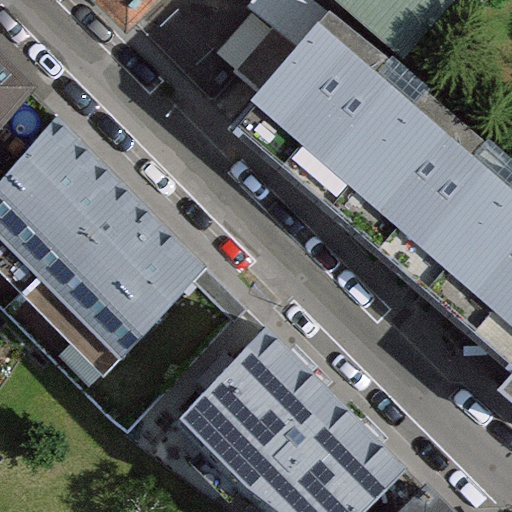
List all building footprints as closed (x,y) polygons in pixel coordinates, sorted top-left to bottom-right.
[(117,0),(148,30),(176,0),(117,0)] [(251,72),(307,1),(305,0),(253,0),(218,46),(251,72)] [(346,0),(402,47),(442,0),(346,0)] [(511,173),(362,41),(276,138),(511,345),(511,173)] [(0,179),(52,123),(0,76),(0,179)] [(52,123),(0,179),(0,307),(82,386),(202,259),(52,123)] [(217,411),(332,511),(372,511),(409,468),(279,336),(217,411)] [(457,511),(438,497),(426,511),(457,511)]
